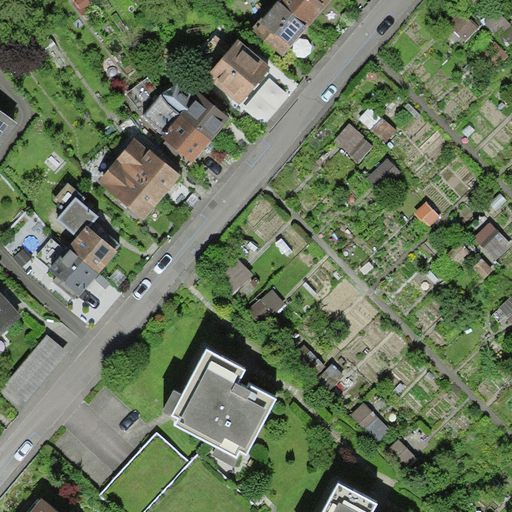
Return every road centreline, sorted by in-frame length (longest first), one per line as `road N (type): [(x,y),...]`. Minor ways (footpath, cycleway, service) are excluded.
road 1 (residential): [(99,351),(395,0)]
road 2 (residential): [(0,470),(99,351)]
road 3 (residential): [(99,351),(0,253)]
